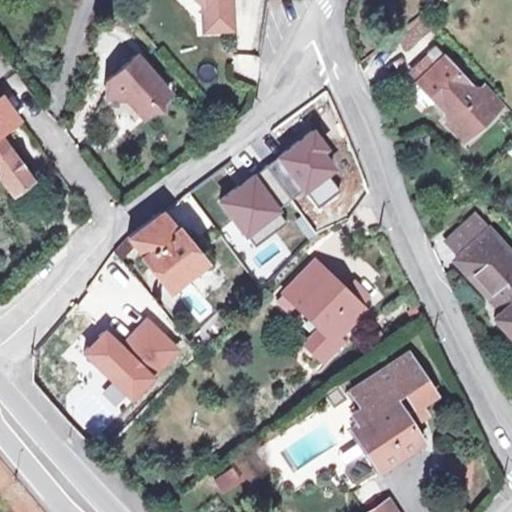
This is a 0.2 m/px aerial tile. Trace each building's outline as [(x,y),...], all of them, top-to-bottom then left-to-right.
[(198,0),(204,4),(204,17),(232,16),(231,0),(198,0)] [(397,39),(401,45),(404,42),(407,45),(435,24),(426,15),(397,39)] [(232,16),(204,17),(205,30),(233,28),(232,16)] [(438,59),(417,78),(450,113),(445,117),(461,135),(502,97),(486,80),(478,87),(437,43),(429,50),(438,59)] [(438,59),(429,50),(409,68),(417,78),(438,59)] [(231,55),(232,79),(258,78),(256,54),(231,55)] [(154,101),(161,102),(171,92),(139,55),(112,79),(110,97),(125,98),(126,96),(145,116),(153,108),(154,101)] [(29,174),(8,144),(0,133),(0,128),(18,116),(3,94),(0,96),(0,172),(11,187),(29,174)] [(0,128),(0,133),(8,144),(29,129),(18,116),(0,128)] [(315,132),(281,157),(305,190),(318,209),(341,192),(328,173),(334,169),(322,152),(327,149),(315,132)] [(292,200),(305,190),(281,157),(267,166),(292,200)] [(267,166),(253,176),(278,210),(292,200),(267,166)] [(287,223),(278,210),(253,176),(248,180),(221,200),(255,247),(287,223)] [(131,235),(118,252),(123,258),(139,246),(166,280),(199,255),(164,210),(131,235)] [(511,254),(476,215),(447,241),(460,255),(457,259),(503,310),(495,317),(511,335),(511,254)] [(314,259),(283,291),(295,303),(298,300),(324,325),(306,345),(322,360),(341,340),(335,334),(363,305),(358,301),(345,288),(314,259)] [(350,283),(345,288),(358,301),(364,296),(350,283)] [(295,303),(283,291),(276,298),(288,310),(295,303)] [(107,329),(86,349),(132,394),(179,347),(150,319),(124,346),(107,329)] [(360,405),(355,409),(354,416),(356,421),(354,423),(373,451),(382,464),(383,465),(422,440),(410,422),(420,415),(425,412),(418,403),(434,392),(413,364),(412,360),(409,356),(402,356),(399,358),(398,362),(396,361),(351,393),(360,405)] [(365,457),(374,470),(382,464),(373,451),(365,457)] [(439,487),(471,489),(473,458),(441,455),(439,487)] [(374,470),(365,457),(346,470),(355,483),(374,470)] [(231,470),(213,478),(220,494),(238,486),(231,470)] [(395,511),(386,499),(367,511),(395,511)]
